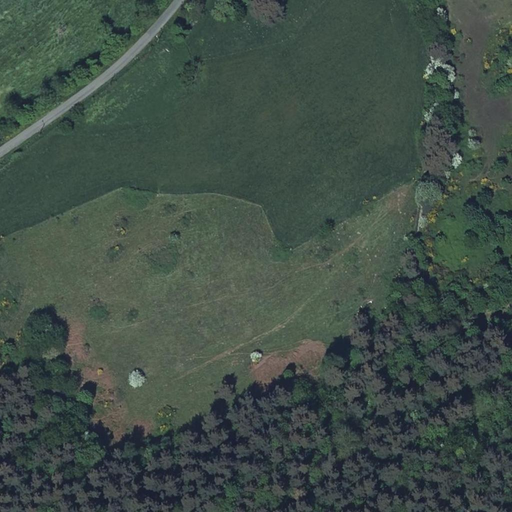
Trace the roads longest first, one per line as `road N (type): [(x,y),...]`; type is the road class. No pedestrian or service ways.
road 1 (track): [(421,0),(431,79),(426,188),(399,295),(339,393),(190,511)]
road 2 (residential): [(0,152),(116,66),(178,0)]
